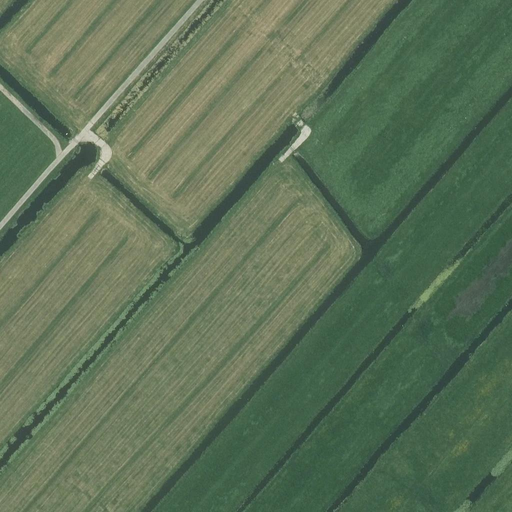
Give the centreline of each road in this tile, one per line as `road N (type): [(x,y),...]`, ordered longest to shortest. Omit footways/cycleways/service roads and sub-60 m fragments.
road 1 (track): [(0,226),(59,158),(56,141),(0,87)]
road 2 (track): [(82,135),(200,0)]
